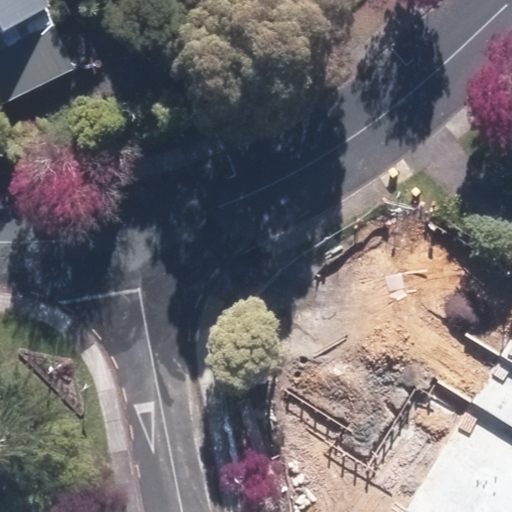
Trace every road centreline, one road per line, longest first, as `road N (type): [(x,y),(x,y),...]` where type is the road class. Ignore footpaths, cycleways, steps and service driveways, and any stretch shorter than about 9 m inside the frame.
road 1 (residential): [(511,3),(416,87),(345,135),(195,210),(113,228)]
road 2 (residential): [(177,511),(113,228)]
